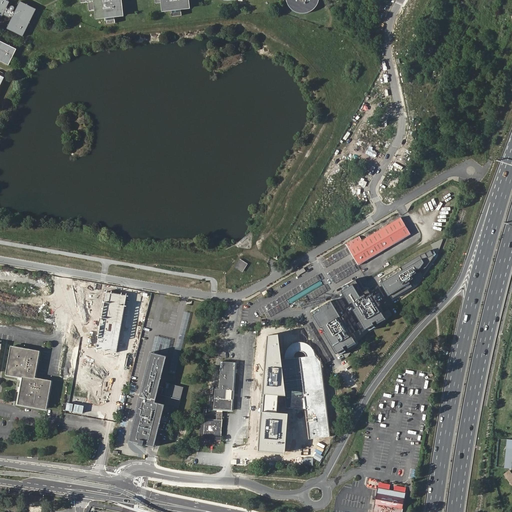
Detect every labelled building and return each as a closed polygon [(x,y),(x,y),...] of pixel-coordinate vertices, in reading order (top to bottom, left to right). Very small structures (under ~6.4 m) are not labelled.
[(0,0),(0,17),(2,18),(3,16),(5,17),(5,19),(9,21),(10,19),(11,20),(7,29),(23,37),(36,9),(20,1),(15,12),(14,11),(15,9),(15,8),(14,7),(13,6),(11,6),(10,6),(10,7),(9,9),(7,8),(10,2),(5,0),(0,0)] [(80,0),(81,3),(88,2),(89,11),(97,10),(98,18),(105,17),(106,24),(116,23),(115,16),(123,15),(120,0),(80,0)] [(155,0),(156,3),(163,2),(164,10),(172,9),(172,17),(182,16),(181,8),(188,7),(187,0),(155,0)] [(287,0),(288,1),(289,3),(290,5),(291,7),(292,8),(294,10),(296,11),(298,12),(300,12),(302,13),(304,13),(306,12),(308,12),(310,11),(312,10),(314,9),(315,7),(316,6),(317,4),(318,2),(318,0),(287,0)] [(0,61),(9,65),(17,49),(0,41),(0,61)] [(359,236),(346,244),(358,265),(409,235),(400,219),(362,241),(359,236)] [(443,239),(432,244),(435,250),(419,256),(382,279),(384,283),(381,284),(388,296),(390,295),(392,299),(413,287),(410,282),(412,281),(415,285),(418,283),(423,275),(421,271),(426,268),(436,254),(438,253),(443,240),(443,239)] [(242,272),(248,263),(240,259),(235,268),(242,272)] [(357,278),(341,287),(343,291),(341,292),(349,305),(352,304),(355,309),(352,311),(364,332),(386,319),(369,288),(365,291),(357,278)] [(356,344),(331,300),(317,308),(319,311),(311,315),(319,329),(322,328),(325,333),(323,334),(335,356),(344,351),(343,349),(347,346),(348,349),(356,344)] [(111,383),(121,323),(70,315),(60,375),(111,383)] [(385,320),(389,326),(397,323),(394,316),(385,320)] [(280,334),(267,335),(258,450),(286,452),(289,413),(276,412),(278,395),(286,395),(280,334)] [(40,351),(12,346),(7,375),(23,377),(18,404),(47,409),(52,381),(35,378),(40,351)] [(167,356),(151,352),(128,440),(138,442),(137,445),(142,446),(142,444),(147,445),(152,447),(160,414),(163,414),(172,410),(172,408),(177,409),(183,388),(166,384),(164,389),(159,387),(162,375),(167,356)] [(234,373),(234,370),(234,362),(221,361),(219,388),(216,388),(214,409),(217,409),(216,419),(205,419),(204,435),(222,436),(223,419),(222,419),(223,409),(232,410),(233,399),(226,399),(226,389),(233,390),(234,373)] [(390,497),(391,491),(378,488),(373,511),(403,511),(406,494),(393,491),(392,497),(390,497)]
